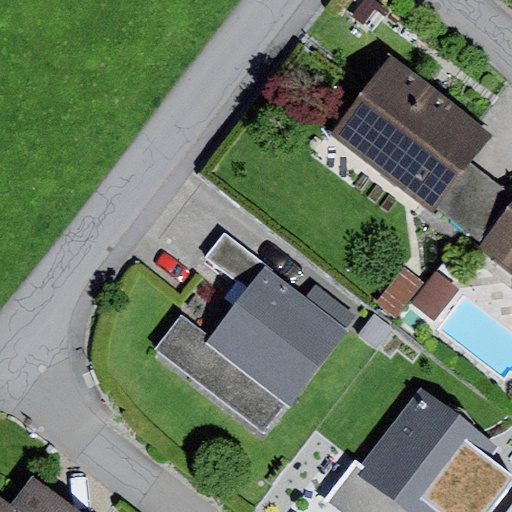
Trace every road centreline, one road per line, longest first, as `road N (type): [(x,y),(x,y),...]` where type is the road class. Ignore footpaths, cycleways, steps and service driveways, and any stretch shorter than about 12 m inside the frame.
road 1 (residential): [(281,0),(0,352)]
road 2 (residential): [(0,373),(181,511)]
